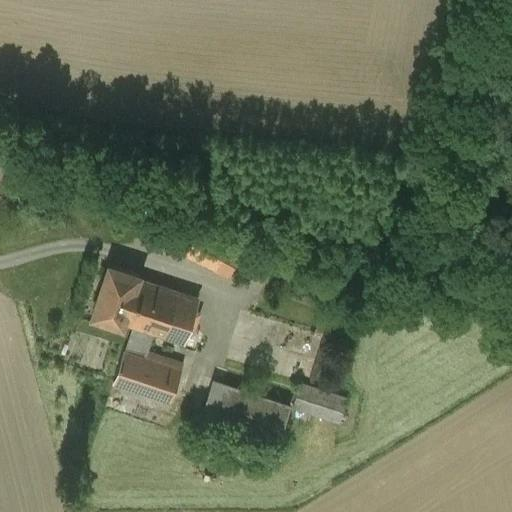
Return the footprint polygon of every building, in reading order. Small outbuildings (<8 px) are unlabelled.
[(247,235),(160,191),(149,211),(140,231),(228,274),(247,235)] [(300,255),(264,238),(256,253),(293,270),(300,255)] [(140,273),(109,263),(91,315),(122,325),(124,321),(138,277),(140,273)] [(197,297),(138,277),(124,321),(134,324),(125,351),(144,357),(153,330),(182,340),(197,297)] [(125,351),(123,350),(113,380),(170,399),(180,369),(144,357),(125,351)] [(289,405),(213,379),(202,413),(278,438),(289,405)] [(311,387),(300,383),(293,406),(338,421),(346,398),(311,387)]
